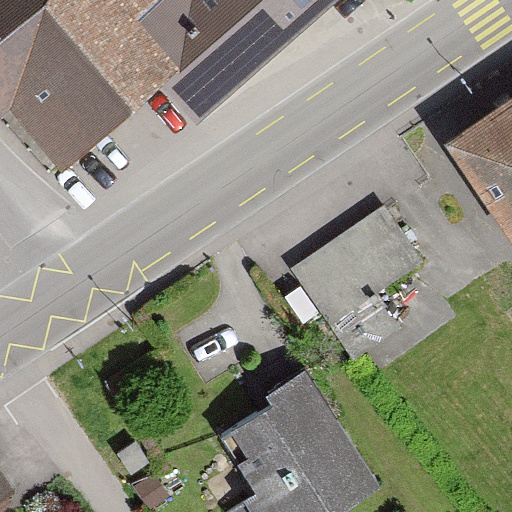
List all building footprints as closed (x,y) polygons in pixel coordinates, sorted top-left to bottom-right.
[(0,0),(0,108),(11,100),(61,163),(164,72),(198,114),(332,0),(0,0)] [(511,84),(443,134),(511,231),(511,84)] [(385,202),(293,262),(357,357),(405,325),(381,289),(424,260),(385,202)] [(311,374),(223,433),(243,462),(211,483),(230,511),(331,511),(382,479),(311,374)] [(0,511),(4,511),(28,496),(0,456),(0,455),(0,511)]
